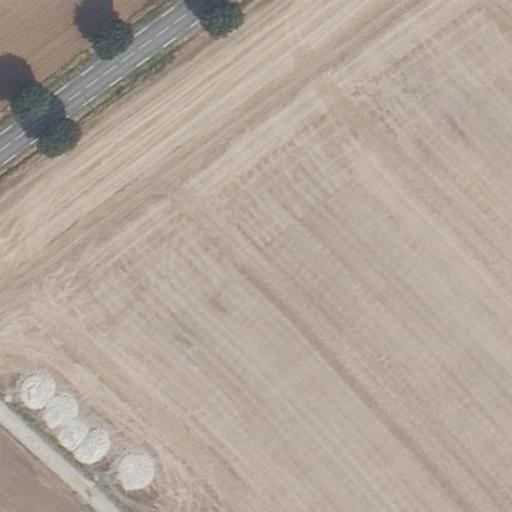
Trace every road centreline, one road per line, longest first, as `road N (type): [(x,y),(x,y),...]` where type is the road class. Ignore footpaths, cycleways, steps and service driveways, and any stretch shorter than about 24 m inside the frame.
road 1 (tertiary): [(205,0),(0,150)]
road 2 (track): [(0,412),(106,511)]
